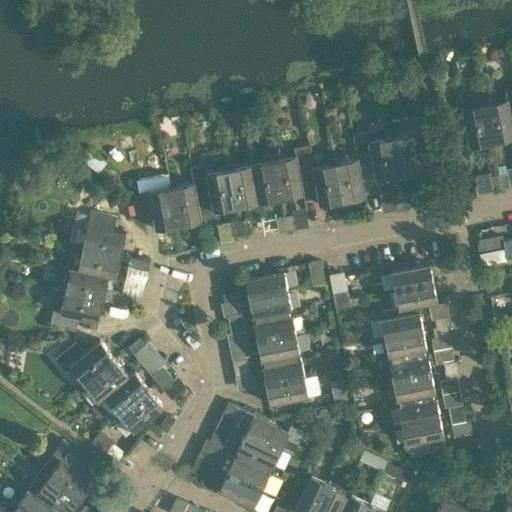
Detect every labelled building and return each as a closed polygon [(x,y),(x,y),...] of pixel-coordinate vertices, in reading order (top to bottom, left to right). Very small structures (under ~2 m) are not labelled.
[(511,116),(511,88),(504,90),(505,98),(489,101),(488,96),(482,97),(491,140),(511,136),(511,130),(509,117),(511,116)] [(468,145),(491,140),(482,97),(476,98),(477,103),(460,106),(463,123),(452,125),(456,146),(467,143),(468,145)] [(395,129),(389,130),(397,174),(421,169),(413,130),(396,134),(395,129)] [(375,178),(397,174),(389,130),(383,131),(384,136),(368,139),(366,132),(352,135),(356,156),(357,161),(371,159),(375,178)] [(104,160),(87,145),(86,147),(78,140),(70,149),(96,170),(104,160)] [(277,152),(271,153),(279,196),(302,192),(298,173),(313,170),(312,165),(308,144),(293,146),(294,154),(278,157),(277,152)] [(257,201),(279,196),(271,153),(265,154),(266,159),(250,162),(257,201)] [(376,185),(375,178),(371,159),(357,161),(356,156),(340,159),(339,155),(333,156),(341,199),(364,195),(363,188),(376,185)] [(318,204),(341,199),(333,156),(327,157),(328,162),(312,165),(313,170),(298,173),(302,192),(303,199),(317,196),(318,204)] [(235,205),(257,201),(250,162),(234,165),(233,161),(227,162),(235,205)] [(213,209),(235,205),(227,162),(221,163),(221,168),(205,171),(204,164),(189,167),(192,181),(195,193),(209,190),(213,209)] [(89,168),(81,177),(91,185),(98,175),(89,168)] [(177,223),(169,180),(167,172),(135,178),(137,191),(133,192),(138,218),(152,215),(154,228),(177,223)] [(500,188),(509,186),(506,172),(497,173),(500,188)] [(500,188),(497,173),(489,175),(492,190),(500,188)] [(214,216),(213,209),(209,190),(195,193),(192,181),(176,184),(175,179),(169,180),(177,223),(214,216)] [(404,207),(413,205),(410,191),(401,192),(404,207)] [(395,208),(404,207),(401,192),(393,194),(395,208)] [(78,238),(77,244),(119,254),(125,231),(112,228),(115,214),(90,208),(88,217),(76,215),(71,237),(78,238)] [(283,215),(286,229),(295,228),(292,213),(283,215)] [(278,231),(286,229),(283,215),(275,217),(278,231)] [(238,219),(240,233),(249,232),(246,217),(238,219)] [(232,235),(240,233),(238,219),(229,221),(232,235)] [(511,237),(502,239),(503,247),(511,245),(511,237)] [(114,277),(119,254),(77,244),(75,250),(80,251),(76,267),(76,268),(107,275),(107,276),(114,277)] [(511,245),(503,247),(505,256),(511,254),(511,245)] [(132,266),(147,269),(149,261),(134,257),(132,266)] [(324,282),(320,259),(307,262),(312,285),(324,282)] [(390,270),(394,289),(433,281),(429,262),(390,270)] [(51,285),(60,287),(102,297),(119,300),(134,304),(136,295),(121,292),(105,286),(107,276),(107,275),(76,268),(76,267),(58,263),(58,268),(51,285)] [(248,297),(287,289),(283,270),(244,278),(248,297)] [(436,300),(433,281),(394,289),(397,306),(398,306),(400,314),(416,311),(416,310),(414,304),(436,300)] [(102,297),(60,287),(58,293),(63,294),(59,310),(52,308),(49,324),(74,330),(78,316),(97,320),(102,297)] [(290,308),(287,289),(248,297),(252,315),(254,315),(254,314),(271,310),(272,319),(289,315),(289,314),(288,308),(290,308)] [(346,289),(332,292),(334,300),(348,298),(346,289)] [(237,298),(236,291),(223,293),(225,301),(237,298)] [(348,298),(334,300),(335,309),(350,306),(348,298)] [(380,317),(384,336),(422,329),(418,310),(416,310),(416,311),(400,314),(398,306),(397,306),(381,309),(382,317),(380,317)] [(253,321),(257,340),(295,333),(292,314),(289,314),(289,315),(272,319),(271,310),(254,314),(254,315),(256,321),(253,321)] [(226,315),(228,323),(243,320),(241,312),(226,315)] [(450,323),(450,321),(448,315),(434,317),(435,326),(447,324),(450,323)] [(243,320),(228,323),(230,332),(244,329),(243,320)] [(448,332),(447,324),(435,326),(432,326),(434,335),(448,332)] [(426,347),(422,329),(384,336),(387,355),(390,354),(390,353),(406,350),(408,358),(424,355),(424,354),(423,348),(426,347)] [(299,351),(295,333),(257,340),(260,359),(263,358),(263,357),(279,354),(281,362),(298,359),(297,358),(296,352),(299,351)] [(133,352),(144,343),(139,336),(127,346),(133,352)] [(80,384),(114,357),(99,338),(84,351),(75,340),(54,356),(64,369),(70,364),(80,377),(76,380),(80,384)] [(392,380),(430,372),(427,354),(424,354),(424,355),(408,358),(406,350),(390,353),(390,354),(391,360),(388,361),(392,380)] [(263,357),(263,358),(264,365),(261,365),(265,384),(304,376),(300,358),(297,358),(298,359),(281,362),(279,354),(263,357)] [(233,367),(247,364),(246,356),(231,359),(233,367)] [(128,373),(114,357),(80,384),(84,389),(88,386),(99,400),(104,395),(104,394),(128,374),(128,373)] [(444,370),(459,367),(457,359),(442,361),(444,370)] [(249,373),(247,364),(233,367),(234,376),(249,373)] [(156,381),(168,371),(163,365),(151,374),(156,381)] [(461,375),(459,367),(444,370),(445,378),(461,375)] [(111,410),(115,415),(148,387),(133,369),(128,373),(128,374),(104,394),(104,395),(114,407),(111,410)] [(329,380),(343,378),(342,369),(327,372),(329,380)] [(173,378),(168,371),(156,381),(162,388),(173,378)] [(434,391),(430,372),(392,380),(396,398),(398,398),(398,397),(415,394),(416,402),(433,399),(433,398),(431,392),(434,391)] [(307,395),(304,376),(265,384),(269,402),(307,395)] [(163,406),(148,387),(115,415),(118,420),(122,417),(133,430),(163,406)] [(400,423),(439,416),(435,397),(433,398),(433,399),(416,402),(415,394),(398,397),(398,398),(400,404),(397,405),(400,423)] [(449,414),(464,411),(462,403),(447,405),(449,414)] [(235,417),(222,411),(218,419),(232,425),(244,431),(280,448),(293,454),(303,431),(289,424),(287,430),(252,414),(251,417),(246,414),(243,420),(236,416),(235,417)] [(464,411),(449,414),(451,422),(465,419),(464,411)] [(175,418),(167,412),(159,423),(167,428),(175,418)] [(445,447),(439,416),(400,423),(404,442),(406,441),(409,454),(445,447)] [(228,433),(232,425),(218,419),(214,427),(228,433)] [(280,448),(244,431),(236,448),(238,449),(239,448),(254,456),(250,463),(266,471),(266,470),(269,464),(271,465),(280,448)] [(39,468),(44,471),(78,498),(101,468),(81,452),(63,438),(39,468)] [(353,457),(358,447),(347,442),(342,452),(353,457)] [(213,465),(225,471),(261,488),(269,471),(266,470),(266,471),(250,463),(254,456),(239,448),(238,449),(236,455),(233,454),(232,455),(226,452),(222,460),(203,451),(199,459),(213,465)] [(387,460),(382,470),(407,482),(412,472),(387,460)] [(67,511),(78,498),(44,471),(40,476),(43,479),(34,491),(33,492),(58,511),(57,511),(67,511)] [(252,505),(261,488),(225,471),(217,488),(252,505)] [(299,511),(312,511),(327,482),(310,474),(293,509),(299,511)] [(433,484),(419,478),(415,486),(429,492),(433,484)] [(327,482),(312,511),(332,511),(335,507),(343,511),(350,495),(349,495),(343,492),(344,490),(327,482)] [(14,498),(10,503),(21,511),(57,511),(58,511),(33,492),(34,491),(28,487),(17,501),(14,498)] [(361,511),(367,501),(350,493),(349,495),(350,495),(343,511),(335,507),(332,511),(361,511)] [(482,511),(474,507),(472,510),(443,496),(434,511),(482,511)] [(382,511),(384,509),(367,501),(361,511),(382,511)] [(21,511),(10,503),(6,507),(10,510),(8,511),(21,511)]
